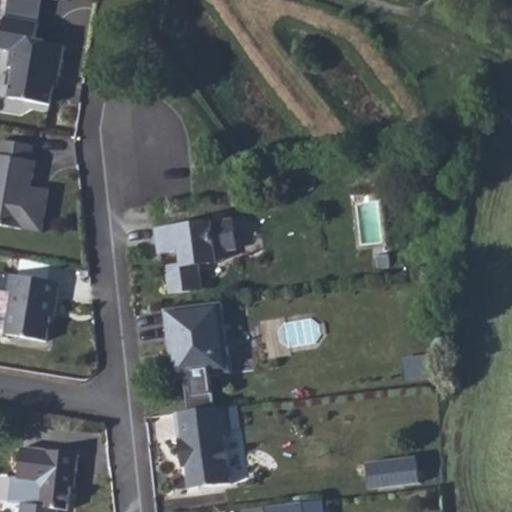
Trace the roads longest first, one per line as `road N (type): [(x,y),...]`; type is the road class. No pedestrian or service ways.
road 1 (residential): [(139,135),(94,175),(119,402)]
road 2 (residential): [(0,383),(119,402)]
